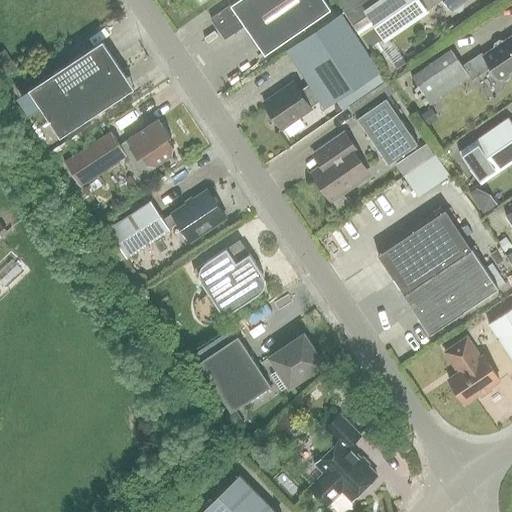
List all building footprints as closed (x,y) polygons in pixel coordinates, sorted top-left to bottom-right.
[(264,55),(330,10),(323,0),(238,0),(231,5),(230,4),(210,19),(224,40),(244,26),(264,55)] [(382,0),(354,20),(373,47),(424,11),(425,11),(436,3),(434,0),(382,0)] [(434,0),(436,3),(440,1),(446,9),(458,12),(461,10),(462,4),(467,0),(434,0)] [(304,78),(324,108),(381,70),(349,22),(303,52),(315,70),(304,78)] [(511,35),(475,60),(484,72),(487,70),(493,79),(505,81),(508,78),(509,73),(511,70),(511,35)] [(60,137),(120,97),(134,88),(102,41),(28,90),(29,91),(18,98),(38,127),(48,120),(60,137)] [(484,72),(475,60),(473,57),(462,65),(451,49),(411,77),(429,104),(469,77),(471,81),(484,72)] [(17,69),(4,50),(0,52),(0,65),(7,76),(17,69)] [(320,101),(308,85),(299,92),(293,83),(263,104),(281,129),(310,109),(310,108),(320,101)] [(388,165),(418,144),(386,98),(356,118),(388,165)] [(511,123),(508,118),(458,152),(480,184),(511,162),(511,123)] [(148,164),(157,165),(171,156),(173,148),(167,139),(171,137),(162,124),(153,123),(153,122),(125,141),(126,141),(119,146),(110,132),(63,163),(79,187),(126,156),(125,154),(127,153),(135,148),(140,157),(142,155),(148,164)] [(372,172),(345,134),(312,156),(320,168),(312,174),(330,201),(372,172)] [(420,194),(452,173),(438,151),(406,172),(420,194)] [(178,223),(190,242),(225,219),(206,190),(162,220),(150,202),(98,237),(116,265),(169,230),(178,223)] [(377,255),(430,334),(498,289),(445,210),(377,255)] [(0,239),(9,232),(0,221),(0,239)] [(506,237),(498,242),(504,251),(511,246),(506,237)] [(235,263),(226,248),(193,271),(208,294),(204,297),(201,300),(197,297),(195,299),(194,302),(193,306),(193,310),(194,313),(195,317),(197,320),(199,322),(202,324),(203,325),(206,321),(208,322),(213,322),(215,322),(220,320),(259,294),(258,294),(262,290),(264,285),(265,280),(262,275),(263,275),(249,254),(235,263)] [(511,360),(511,308),(488,324),(511,360)] [(303,336),(270,358),(289,386),(322,364),(303,336)] [(230,414),(271,387),(237,337),(197,363),(230,414)] [(488,388),(499,380),(483,357),(480,359),(466,338),(445,353),(459,373),(448,380),(464,404),(478,394),(480,397),(490,390),(488,388)] [(351,501),(377,475),(348,446),(360,435),(340,415),(326,429),(338,442),(316,465),(324,473),(310,487),(327,505),(342,491),(351,501)] [(275,511),(239,475),(201,511),(275,511)]
